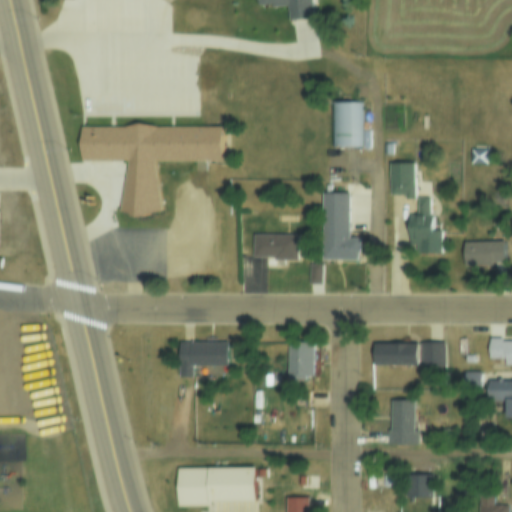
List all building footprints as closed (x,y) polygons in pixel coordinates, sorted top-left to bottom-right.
[(287,7),(256,9),(255,0),(303,0),(304,1),(309,0),(310,21),(288,23),(287,7)] [(358,102),(358,148),(330,148),(330,102),(358,102)] [(78,129),(219,130),(219,164),(150,163),(158,211),(137,228),(115,210),(125,163),(78,162),(78,129)] [(469,151),(485,151),(485,166),(469,166),(469,151)] [(387,164),(410,164),(411,201),(404,201),(404,196),(388,196),(387,164)] [(346,196),(346,240),(358,240),(358,253),(355,253),(355,262),(319,262),(319,196),(346,196)] [(427,216),(430,216),(430,233),(437,233),(437,257),(408,257),(408,216),(415,216),(415,196),(427,196),(427,216)] [(251,236),(297,236),(297,263),(273,263),(273,259),(251,259),(251,236)] [(462,244),(501,243),(502,267),(462,268),(462,244)] [(488,338),(500,338),(500,342),(511,342),(511,367),(503,367),(503,360),(488,360),(488,338)] [(285,343),(310,343),(310,380),(285,380),(285,343)] [(373,343),(443,343),(443,367),(373,367),(373,343)] [(231,345),(231,372),(192,372),(192,380),(177,380),(177,345),(231,345)] [(478,372),(478,384),(467,384),(467,372),(478,372)] [(487,381),(511,381),(511,422),(505,422),(505,401),(487,401),(487,381)] [(412,431),(415,431),(415,446),(387,446),(387,431),(390,431),(390,400),(412,400),(412,431)] [(297,488),(317,488),(317,474),(297,474),(297,488)] [(392,474),(432,474),(432,499),(392,499),(392,474)] [(284,511),(284,497),(307,497),(307,511),(284,511)] [(505,503),(505,511),(472,511),(472,503),(505,503)]
